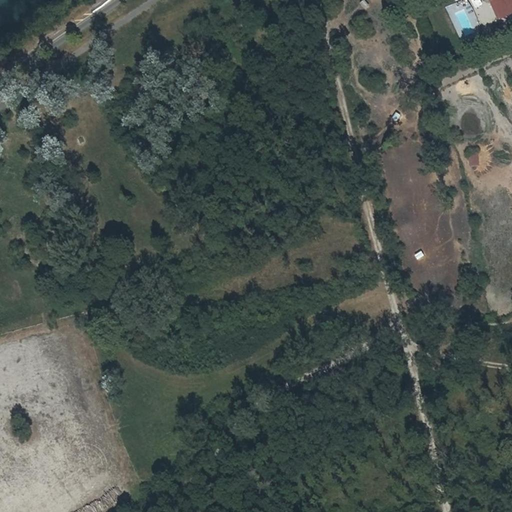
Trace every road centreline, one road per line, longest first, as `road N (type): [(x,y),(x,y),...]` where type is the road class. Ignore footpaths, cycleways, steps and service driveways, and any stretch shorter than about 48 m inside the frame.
road 1 (track): [(448,511),(317,0)]
road 2 (track): [(0,364),(57,348),(108,499),(92,511)]
road 3 (unclassified): [(122,0),(0,84)]
